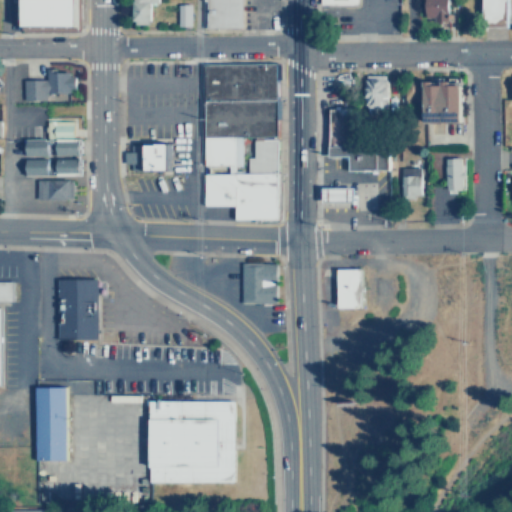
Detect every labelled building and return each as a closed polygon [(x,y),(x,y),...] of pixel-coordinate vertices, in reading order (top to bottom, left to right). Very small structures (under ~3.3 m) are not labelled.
[(75,26),(75,0),(18,0),(18,26),(75,26)] [(156,5),(156,0),(129,0),(129,24),(149,24),(149,5),(156,5)] [(201,0),(203,31),(244,30),(242,0),(201,0)] [(318,0),(359,0),(359,8),(318,8),(318,0)] [(423,0),(423,20),(447,20),(447,0),(423,0)] [(481,0),(481,21),(506,21),(506,0),(481,0)] [(177,25),(188,25),(188,6),(177,6),(177,25)] [(202,165),(241,165),(241,137),(253,137),(253,157),(247,157),(247,173),(202,173),(202,205),(235,205),(235,219),(276,219),(276,64),(202,64),(202,165)] [(47,99),(47,93),(71,93),(71,89),(77,89),(77,76),(71,76),(71,72),(58,72),(58,68),(47,68),(47,79),(24,79),(24,99),(47,99)] [(385,74),(362,74),(362,108),(385,108),(385,74)] [(417,102),(417,80),(403,80),(403,102),(417,102)] [(458,121),(458,81),(420,81),(420,121),(458,121)] [(385,143),(347,143),(347,107),(328,107),(328,154),(346,154),(346,169),(385,169),(385,143)] [(54,176),(81,175),(81,138),(75,138),(75,121),(48,121),(48,139),(27,139),(27,176),(54,176)] [(168,171),(168,144),(130,144),(130,170),(168,171)] [(398,197),(418,197),(418,154),(408,154),(408,165),(398,165),(398,197)] [(443,156),(443,192),(461,192),(461,156),(443,156)] [(73,180),(38,180),(38,199),(73,199),(73,180)] [(355,203),(355,189),(324,189),(324,203),(355,203)] [(238,262),(238,302),(274,302),(274,262),(238,262)] [(359,267),(335,267),(335,307),(359,307),(359,267)] [(96,277),(95,338),(56,337),(57,276),(96,277)] [(0,280),(0,301),(9,301),(9,280),(0,280)] [(36,386),(67,386),(67,460),(36,460),(36,446),(36,386)] [(150,399),(236,399),(236,445),(236,482),(151,482),(150,399)]
